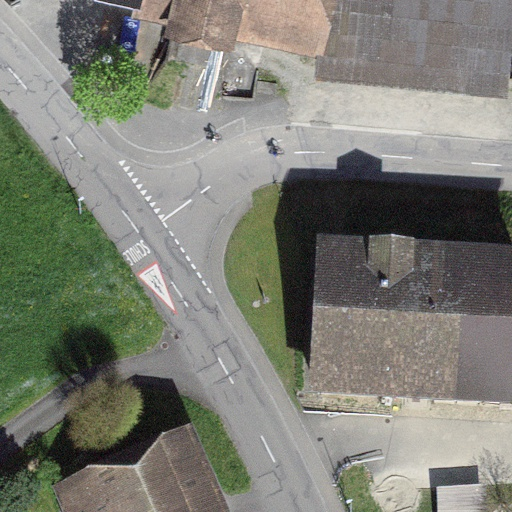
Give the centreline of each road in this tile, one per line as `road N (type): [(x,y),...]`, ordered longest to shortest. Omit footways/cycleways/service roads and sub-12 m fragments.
road 1 (residential): [(511,176),(353,165),(250,172),(140,228)]
road 2 (tertiary): [(140,228),(254,408),(299,511)]
road 3 (track): [(511,451),(341,440),(277,460)]
road 4 (tertiary): [(0,67),(140,228)]
